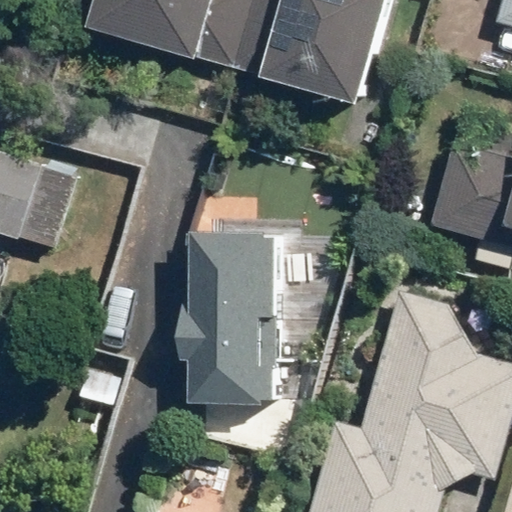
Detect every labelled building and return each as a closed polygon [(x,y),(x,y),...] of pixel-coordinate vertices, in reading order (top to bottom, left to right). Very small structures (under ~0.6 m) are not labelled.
[(242,70),(245,61),(262,0),(101,0),(93,29),(242,70)] [(262,0),(245,61),(242,70),(363,105),(391,0),(262,0)] [(511,0),(500,0),(494,23),(511,27),(511,0)] [(511,156),(455,140),(432,224),(511,246),(511,156)] [(0,149),(0,233),(19,239),(20,234),(57,245),(79,173),(0,149)] [(271,400),(278,400),(281,242),(272,242),(272,233),(198,232),(196,303),(190,303),(189,362),(194,362),(193,405),(270,406),(271,400)] [(511,249),(478,240),(473,258),(511,268),(511,249)] [(335,424),(310,511),(438,511),(446,486),(475,472),(497,479),(511,424),(511,366),(479,357),(447,306),(401,293),(363,430),(335,424)]
